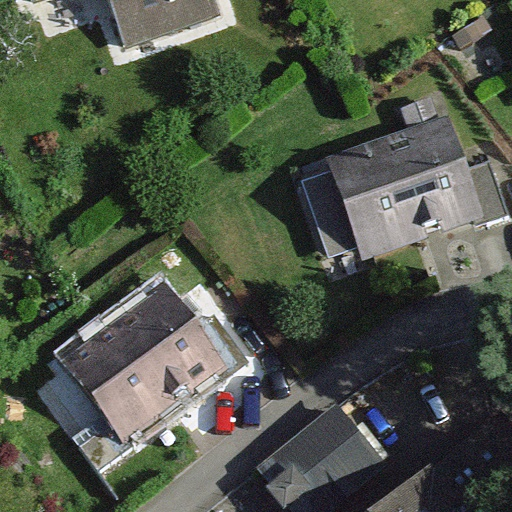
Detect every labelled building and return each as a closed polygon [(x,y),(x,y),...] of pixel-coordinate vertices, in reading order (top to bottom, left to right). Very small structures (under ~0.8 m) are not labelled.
[(213,0),(31,0),(36,12),(70,0),(105,0),(128,63),(224,28),(213,0)] [(330,164),(364,270),(478,233),(444,128),(330,164)] [(170,291),(57,365),(118,457),(231,383),(170,291)] [(260,482),(285,511),(382,511),(402,496),(337,418),(260,482)] [(511,511),(511,455),(487,425),(402,496),(382,511),(511,511)]
